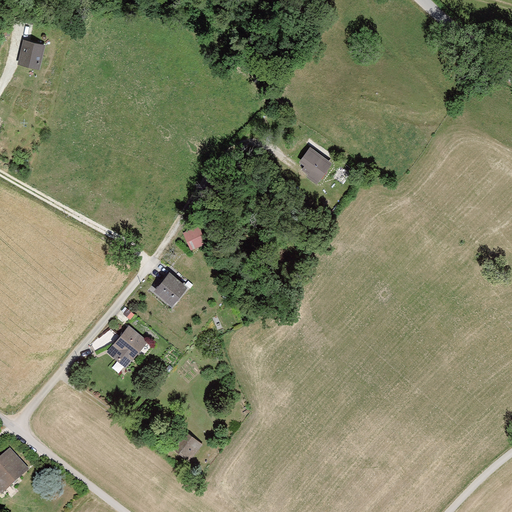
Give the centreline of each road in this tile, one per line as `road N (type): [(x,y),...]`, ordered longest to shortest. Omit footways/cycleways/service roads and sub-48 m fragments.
road 1 (residential): [(13,427),(153,261)]
road 2 (residential): [(124,511),(13,427)]
